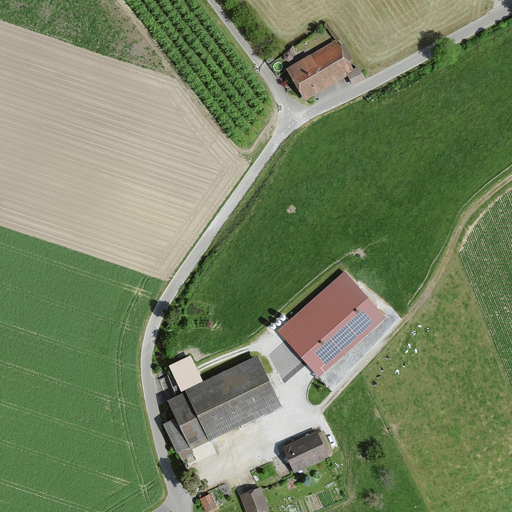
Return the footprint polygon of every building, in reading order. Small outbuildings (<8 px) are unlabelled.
[(354,68),(334,37),(286,67),(306,99),(354,68)] [(270,360),(279,377),(322,356),(312,335),(276,353),(278,357),(270,360)] [(191,452),(281,410),(256,359),(184,393),(184,394),(166,403),(175,421),(163,427),(177,456),(190,449),(191,452)] [(318,433),(281,450),(292,475),(329,459),(318,433)] [(238,499),(244,511),(267,511),(269,511),(259,489),(238,499)] [(200,501),(204,511),(216,511),(217,511),(211,497),(200,501)]
